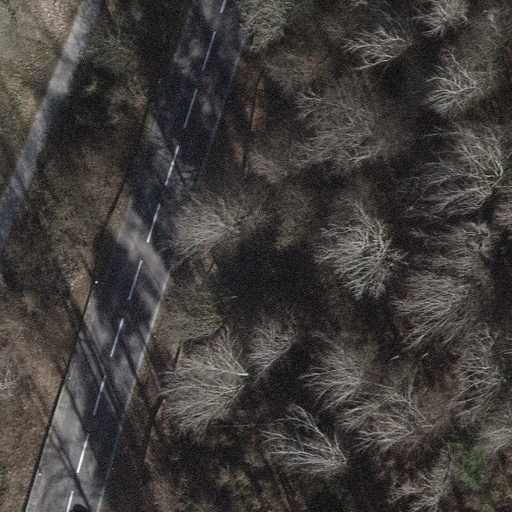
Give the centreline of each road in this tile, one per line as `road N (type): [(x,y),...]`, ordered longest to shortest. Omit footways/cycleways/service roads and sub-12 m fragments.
road 1 (secondary): [(227,0),(70,511)]
road 2 (track): [(0,235),(93,0)]
